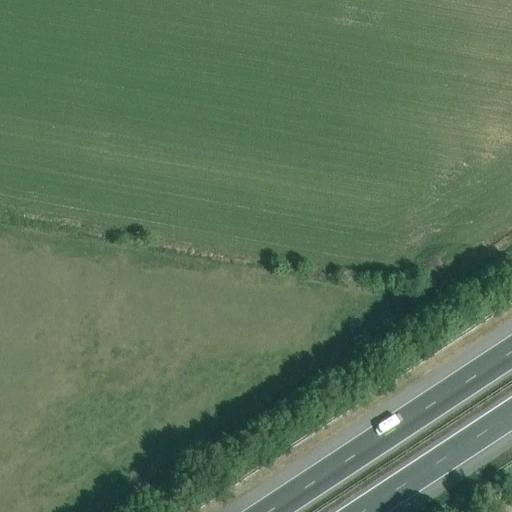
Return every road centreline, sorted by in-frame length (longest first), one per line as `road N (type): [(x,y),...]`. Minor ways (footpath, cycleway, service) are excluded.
road 1 (motorway): [(511,352),(268,511)]
road 2 (motorway): [(362,511),(511,413)]
